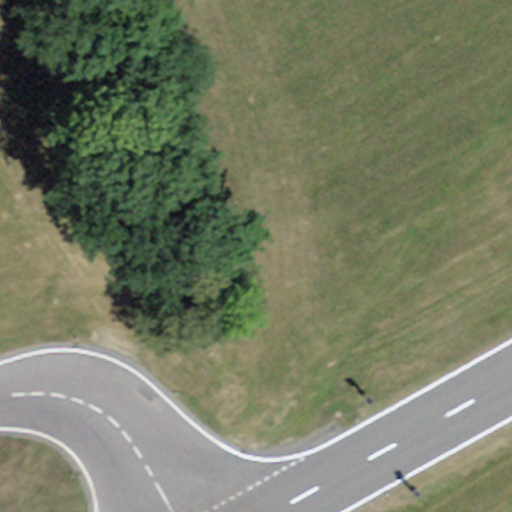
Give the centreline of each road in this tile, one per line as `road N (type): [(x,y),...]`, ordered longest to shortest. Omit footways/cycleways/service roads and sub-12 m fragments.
road 1 (primary): [(281,511),(511,383)]
road 2 (tertiary): [(169,511),(122,431),(72,399),(0,397)]
